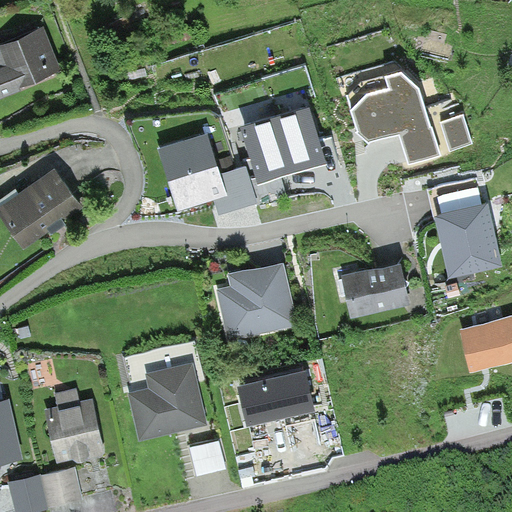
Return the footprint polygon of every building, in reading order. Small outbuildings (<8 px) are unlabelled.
[(44,19),(0,34),(0,57),(0,58),(0,93),(22,85),(20,79),(39,72),(61,64),(44,19)] [(189,23),(155,30),(158,46),(192,39),(189,23)] [(368,90),(353,107),(362,138),(402,127),(411,158),(438,150),(419,85),(401,68),(388,71),(391,83),(368,90)] [(309,93),(239,114),(257,175),(282,168),(303,162),(327,155),(309,93)] [(463,111),(443,117),(451,146),(472,140),(463,111)] [(227,188),(206,123),(159,138),(179,203),(219,191),(227,188)] [(54,159),(0,197),(0,205),(25,242),(49,225),(51,228),(57,224),(66,218),(64,215),(83,201),(54,159)] [(495,226),(487,192),(481,194),(478,183),(440,192),(442,204),(436,205),(450,268),(501,256),(495,226)] [(231,281),(217,284),(228,336),(270,327),(298,321),(284,255),(228,266),(231,281)] [(399,257),(343,268),(351,312),(409,300),(405,284),(399,257)] [(511,310),(462,321),(470,364),(509,356),(511,355),(511,310)] [(136,387),(129,389),(141,436),(188,424),(207,419),(196,376),(205,374),(196,336),(127,353),(136,387)] [(307,364),(237,380),(247,423),(281,415),(317,407),(307,364)] [(57,401),(45,404),(58,458),(85,452),(86,456),(93,454),(107,451),(93,394),(81,397),(77,383),(54,389),(57,401)] [(7,392),(0,393),(0,454),(5,453),(22,449),(7,392)] [(206,439),(189,444),(197,474),(228,465),(220,436),(206,439)] [(41,469),(10,476),(18,511),(25,511),(50,507),(50,504),(83,496),(76,464),(42,471),(41,469)]
